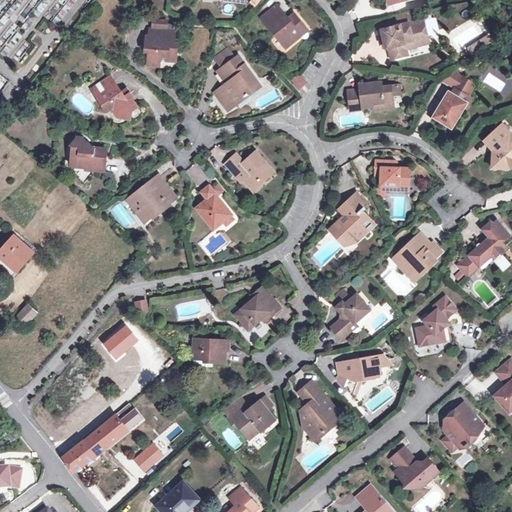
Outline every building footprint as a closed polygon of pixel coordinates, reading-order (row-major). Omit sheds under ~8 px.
[(294,22),(291,19),(280,4),(264,17),(288,48),(301,37),(301,33),(308,27),(300,17),(294,22)] [(294,22),(300,17),(298,14),(291,19),(294,22)] [(415,41),(428,38),(424,20),(382,30),(387,48),(390,48),(392,60),(409,55),(407,49),(416,47),(415,41)] [(157,65),(166,61),(166,57),(174,58),(176,46),(172,45),(174,34),(149,31),(148,39),(146,40),(145,48),(149,49),(148,53),(147,53),(145,64),(157,65)] [(415,41),(416,47),(430,44),(428,38),(415,41)] [(246,92),(258,83),(239,57),(219,72),(227,84),(226,85),(229,89),(218,97),(225,106),(232,101),(235,105),(248,96),(246,92)] [(299,88),(305,82),(299,75),(297,79),(293,82),(299,88)] [(453,128),(466,103),(465,103),(475,84),(461,76),(451,94),(449,93),(435,118),(453,128)] [(124,97),(121,92),(110,77),(92,90),(108,113),(113,110),(119,118),(124,114),(126,116),(133,111),(139,107),(134,100),(135,99),(131,92),(129,93),(124,97)] [(246,92),(248,96),(261,87),(258,83),(246,92)] [(398,94),(397,85),(384,87),(384,83),(362,86),(363,90),(351,92),(354,111),(367,109),(366,106),(377,104),(386,103),(386,105),(396,104),(395,95),(398,94)] [(229,89),(226,85),(215,93),(218,97),(229,89)] [(124,97),(129,93),(126,89),(121,92),(124,97)] [(232,101),(225,106),(228,110),(235,105),(232,101)] [(386,103),(377,104),(378,111),(397,108),(396,104),(386,105),(386,103)] [(124,114),(119,118),(131,120),(133,111),(126,116),(124,114)] [(511,136),(502,125),(487,139),(495,147),(492,149),(492,168),(509,170),(511,167),(511,136)] [(72,149),(71,162),(78,163),(78,167),(87,168),(88,165),(91,166),(94,170),(104,171),(106,149),(94,147),(77,134),(68,145),(72,149)] [(495,147),(487,139),(485,141),(492,149),(495,147)] [(260,180),(273,169),(257,151),(245,162),(242,164),(234,156),(226,164),(242,182),(245,179),(254,190),(262,182),(260,180)] [(242,164),(245,162),(237,154),(234,156),(242,164)] [(378,167),(393,166),(393,160),(371,160),(371,175),(378,176),(378,167)] [(194,185),(206,181),(199,163),(187,167),(194,185)] [(377,184),(406,184),(406,166),(393,166),(378,167),(378,176),(377,184)] [(260,180),(262,182),(275,171),(273,169),(260,180)] [(128,201),(137,212),(143,207),(151,217),(153,218),(170,205),(168,202),(176,196),(168,186),(167,187),(158,176),(144,188),(145,188),(139,192),(128,201)] [(406,184),(377,184),(378,194),(382,194),(382,188),(405,189),(406,184)] [(201,193),(203,196),(207,200),(200,205),(196,209),(213,231),(224,221),(231,216),(215,196),(216,195),(209,187),(201,193)] [(363,235),(374,225),(363,212),(365,210),(357,193),(339,209),(345,216),(330,231),(342,244),(349,238),(352,242),(362,233),(363,235)] [(207,200),(203,196),(196,201),(200,205),(207,200)] [(143,207),(137,212),(135,213),(143,224),(151,217),(143,207)] [(231,216),(224,221),(228,226),(234,221),(231,216)] [(501,243),(506,239),(505,236),(508,234),(497,222),(494,224),(492,222),(483,229),(490,237),(487,240),(488,241),(482,246),(481,244),(480,244),(478,244),(477,245),(476,246),(476,248),(477,248),(465,259),(466,260),(459,267),(467,277),(491,257),(493,259),(499,254),(502,256),(508,250),(501,243)] [(426,245),(428,242),(418,231),(398,250),(400,253),(394,259),(404,270),(408,266),(416,275),(431,261),(430,260),(440,250),(433,242),(431,245),(428,247),(426,245)] [(33,253),(32,253),(21,243),(13,236),(0,251),(0,267),(12,277),(33,253)] [(21,243),(32,253),(36,249),(24,240),(21,243)] [(400,253),(398,250),(391,256),(394,259),(400,253)] [(499,254),(493,259),(505,271),(511,263),(511,254),(508,250),(502,256),(499,254)] [(408,266),(404,270),(412,278),(416,275),(408,266)] [(265,288),(258,293),(261,296),(257,298),(236,315),(257,341),(270,330),(264,322),(281,309),(265,288)] [(350,328),(371,309),(357,293),(351,298),(344,290),(335,298),(340,304),(337,307),(342,313),(342,318),(332,327),(343,339),(353,330),(350,328)] [(419,347),(444,342),(442,330),(445,327),(442,323),(444,321),(456,311),(445,298),(434,307),(436,310),(424,322),(427,326),(427,327),(416,329),(419,347)] [(145,302),(136,303),(138,311),(146,310),(145,302)] [(27,305),(17,317),(26,324),(36,313),(27,305)] [(442,330),(444,342),(451,340),(448,325),(445,327),(442,330)] [(193,358),(213,360),(213,362),(224,363),(226,342),(195,339),(193,358)] [(383,366),(382,355),(360,358),(358,360),(337,363),(340,376),(338,379),(354,398),(360,381),(380,377),(380,367),(383,366)] [(382,355),(383,366),(390,365),(382,355)] [(508,413),(511,409),(511,363),(510,361),(496,372),(507,385),(494,397),(508,413)] [(300,394),(306,401),(311,407),(308,409),(307,408),(302,412),(306,429),(317,442),(327,433),(325,431),(333,424),(335,426),(336,425),(343,419),(312,383),(300,394)] [(223,410),(228,417),(242,406),(246,403),(240,396),(223,410)] [(265,397),(253,405),(246,411),(242,406),(228,417),(235,426),(238,424),(248,438),(259,429),(260,431),(274,421),(266,410),(272,405),(265,397)] [(246,411),(253,405),(250,401),(246,403),(242,406),(246,411)] [(117,414),(129,430),(143,419),(130,403),(117,414)] [(455,446),(457,448),(458,449),(464,448),(465,449),(468,447),(467,445),(469,439),(483,427),(463,404),(444,421),(447,426),(447,433),(446,435),(447,437),(441,442),(449,451),(455,446)] [(86,439),(117,414),(110,405),(79,430),(86,439)] [(96,457),(129,430),(117,414),(86,439),(64,458),(74,473),(96,456),(96,457)] [(325,431),(327,433),(335,426),(333,424),(325,431)] [(20,436),(15,430),(14,431),(10,434),(15,439),(20,436)] [(153,444),(147,450),(154,458),(160,453),(153,444)] [(426,460),(423,463),(416,463),(403,449),(389,461),(396,470),(393,473),(403,484),(403,489),(420,490),(420,483),(427,477),(431,480),(438,473),(426,460)] [(154,458),(147,450),(135,460),(142,468),(154,458)] [(142,468),(135,460),(133,462),(140,470),(142,468)] [(0,486),(10,485),(19,487),(22,469),(8,467),(0,467),(0,486)] [(162,511),(185,511),(198,500),(182,483),(166,499),(157,506),(162,511)] [(367,511),(391,511),(370,487),(357,498),(368,511),(367,511)] [(229,511),(253,511),(258,508),(241,488),(229,498),(236,506),(229,511)] [(338,495),(338,508),(356,508),(356,502),(354,502),(354,495),(338,495)]
